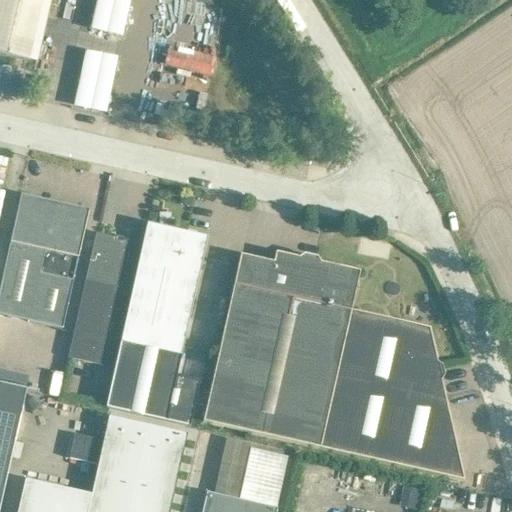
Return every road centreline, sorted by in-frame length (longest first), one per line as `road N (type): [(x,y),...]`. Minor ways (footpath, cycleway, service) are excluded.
road 1 (unclassified): [(410,194),(325,191),(0,122)]
road 2 (unclassified): [(511,431),(468,298),(410,194)]
road 3 (unclassified): [(410,194),(292,0)]
